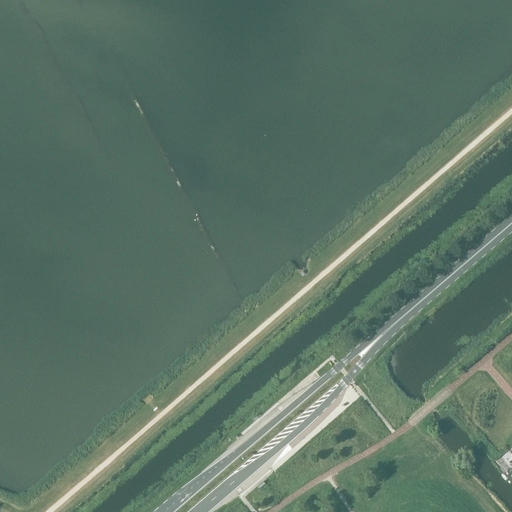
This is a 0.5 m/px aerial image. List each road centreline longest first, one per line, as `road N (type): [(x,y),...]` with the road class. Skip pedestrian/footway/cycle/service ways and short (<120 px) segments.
road 1 (secondary): [(385,333),(169,511)]
road 2 (secondary): [(200,511),(328,401),(385,333)]
road 3 (unknown): [(508,391),(436,453),(400,470),(369,451),(328,401)]
road 4 (secondary): [(385,333),(511,223)]
